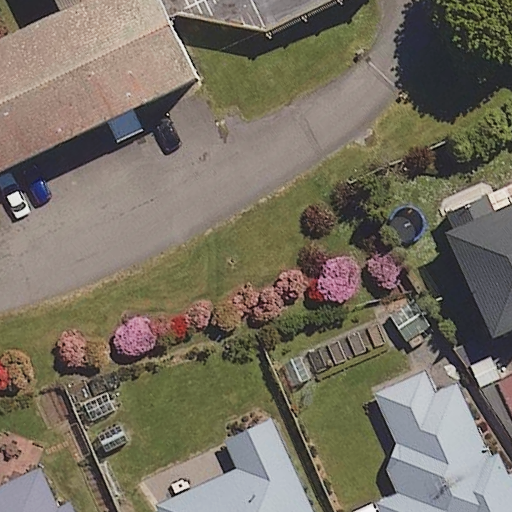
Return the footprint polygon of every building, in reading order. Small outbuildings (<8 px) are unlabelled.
[(177,0),(63,0),(0,30),(0,165),(209,65),(177,0)] [(490,335),(511,325),(511,200),(472,218),(466,205),(438,218),(490,335)] [(430,331),(413,296),(388,308),(405,343),(430,331)] [(376,510),(372,511),(511,511),(511,477),(500,453),(489,459),(455,385),(434,395),(423,371),(368,397),(392,446),(389,469),(399,493),(373,505),(376,510)] [(511,437),(511,373),(483,386),(505,440),(511,437)] [(310,511),(269,420),(209,447),(222,476),(155,506),(158,511),(310,511)] [(62,505),(44,467),(0,487),(0,511),(77,511),(71,500),(62,505)]
